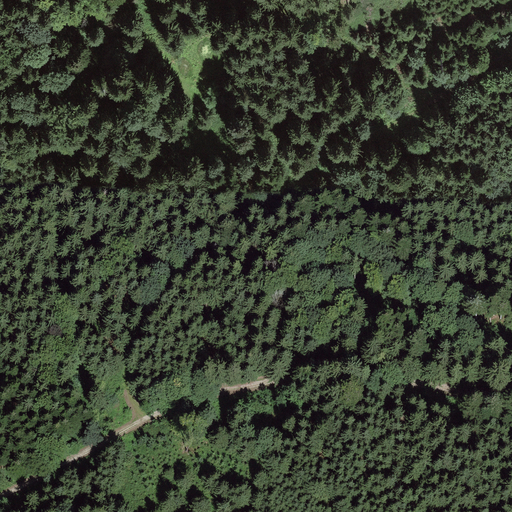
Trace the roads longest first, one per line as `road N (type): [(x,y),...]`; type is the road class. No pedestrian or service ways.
road 1 (track): [(142,420),(127,378),(161,300),(248,216),(365,127),(511,44)]
road 2 (track): [(511,396),(377,369),(326,368),(234,386),(142,420),(0,500)]
